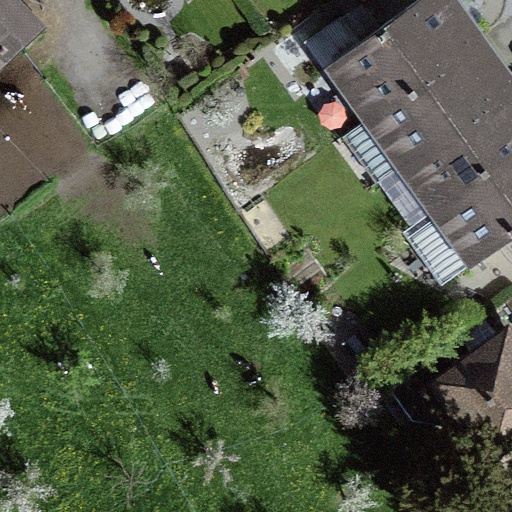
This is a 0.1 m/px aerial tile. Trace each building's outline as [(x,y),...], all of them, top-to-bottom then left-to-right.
[(470,42),(483,33),(458,0),(415,0),(341,54),(380,108),(470,42)] [(0,38),(0,57),(10,48),(0,38)] [(413,153),(503,87),(470,42),(380,108),(368,116),(401,162),(413,153)] [(511,81),(503,87),(413,153),(446,200),(511,151),(511,81)] [(511,151),(446,200),(434,208),(471,260),(472,261),(511,232),(511,151)] [(511,434),(511,349),(504,338),(476,357),(460,333),(388,387),(410,418),(446,425),(466,411),(493,449),(511,434)]
